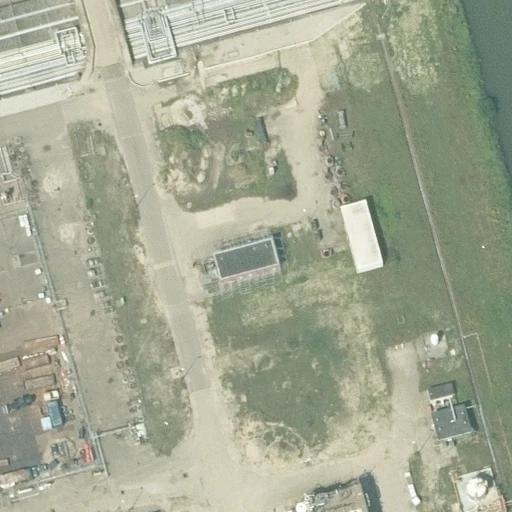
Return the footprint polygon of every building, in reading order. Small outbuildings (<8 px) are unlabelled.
[(126,8),(126,24),(139,23),(139,7),(126,8)] [(11,200),(16,225),(29,223),(24,198),(11,200)] [(357,275),(382,268),(365,206),(340,213),(357,275)] [(221,286),(278,270),(271,245),(214,260),(221,286)] [(430,405),(454,398),(451,386),(427,393),(430,405)] [(437,445),(470,436),(463,410),(430,418),(437,445)] [(50,475),(69,468),(65,457),(46,464),(50,475)] [(466,483),(482,482),(480,466),(465,467),(466,483)] [(364,511),(360,493),(317,505),(318,511),(364,511)]
